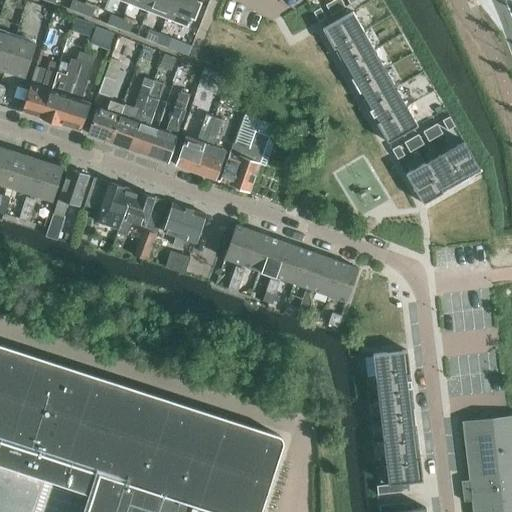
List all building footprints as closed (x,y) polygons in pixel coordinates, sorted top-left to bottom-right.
[(84,4),(73,0),(72,0),(69,9),(80,13),(84,4)] [(150,0),(129,0),(128,2),(147,9),(150,0)] [(150,0),(147,9),(166,16),(172,0),(150,0)] [(172,0),(166,16),(186,24),(195,0),(172,0)] [(345,0),(340,0),(335,4),(339,10),(348,5),(345,0)] [(52,19),(54,7),(33,3),(31,15),(52,19)] [(95,8),(84,4),(80,13),(91,18),(95,8)] [(335,4),(325,9),(329,16),(339,10),(335,4)] [(325,9),(316,14),(320,21),(329,16),(325,9)] [(352,11),(322,28),(334,48),(364,31),(352,11)] [(122,19),(111,14),(107,24),(118,28),(122,19)] [(133,23),(122,19),(118,28),(129,32),(133,23)] [(91,41),(110,48),(115,31),(97,25),(91,41)] [(160,34),(149,29),(145,38),(156,43),(160,34)] [(364,31),(334,48),(344,67),(375,49),(364,31)] [(0,69),(4,71),(14,37),(0,32),(0,69)] [(171,38),(160,34),(156,43),(167,47),(171,38)] [(35,44),(14,37),(4,71),(24,77),(35,44)] [(375,49),(344,67),(355,85),(385,68),(375,49)] [(78,98),(86,74),(89,65),(90,66),(93,56),(80,52),(77,61),(79,62),(60,124),(80,130),(89,102),(78,98)] [(168,69),(172,58),(164,55),(160,66),(168,69)] [(21,111),(41,117),(42,118),(50,89),(56,72),(60,61),(51,59),(42,87),(30,83),(21,111)] [(71,59),(66,75),(56,72),(50,89),(42,118),(60,124),(79,62),(77,61),(71,59)] [(204,68),(199,80),(218,87),(218,73),(218,72),(205,67),(204,68)] [(385,68),(355,85),(366,104),(396,87),(385,68)] [(104,76),(98,93),(110,97),(115,80),(104,76)] [(222,79),(222,102),(234,102),(234,79),(222,79)] [(150,126),(164,84),(153,80),(151,87),(152,88),(130,149),(149,156),(158,129),(150,126)] [(124,103),(119,115),(121,116),(111,143),(130,149),(152,88),(151,87),(142,84),(134,107),(124,103)] [(396,87),(366,104),(377,123),(407,106),(396,87)] [(166,162),(190,94),(181,90),(166,132),(158,129),(149,156),(166,162)] [(207,94),(196,90),(190,107),(201,111),(207,94)] [(87,134),(107,141),(111,143),(121,116),(119,115),(116,114),(119,107),(111,105),(109,111),(97,107),(87,134)] [(407,106),(377,123),(388,143),(418,125),(407,106)] [(174,165),(194,172),(214,117),(206,114),(197,140),(184,136),(174,165)] [(449,116),(440,121),(443,128),(453,123),(449,116)] [(221,120),(214,117),(194,172),(215,179),(225,150),(212,146),(221,120)] [(440,121),(430,127),(434,134),(443,128),(440,121)] [(430,127),(421,132),(425,139),(434,134),(430,127)] [(233,142),(220,180),(229,183),(229,185),(248,192),(268,136),(256,132),(250,148),(233,142)] [(421,132),(411,138),(415,144),(425,139),(421,132)] [(411,138),(402,143),(406,150),(415,144),(411,138)] [(464,140),(444,151),(461,181),(481,170),(464,140)] [(402,143),(393,148),(397,155),(406,150),(402,143)] [(0,153),(0,185),(11,189),(21,155),(2,149),(0,153)] [(444,151),(426,162),(443,192),(461,181),(444,151)] [(21,155),(11,189),(31,195),(41,161),(21,155)] [(51,202),(62,168),(41,161),(31,195),(51,202)] [(426,162),(406,174),(423,204),(443,192),(426,162)] [(49,225),(46,235),(58,239),(65,216),(63,215),(67,202),(79,206),(89,176),(67,169),(49,225)] [(132,190),(95,178),(86,205),(101,210),(97,221),(119,228),(132,190)] [(169,202),(155,198),(132,190),(119,228),(117,235),(126,238),(130,227),(142,230),(133,254),(147,259),(156,233),(157,234),(159,227),(168,203),(169,202)] [(1,194),(0,198),(0,212),(5,214),(10,197),(1,194)] [(22,207),(32,210),(35,199),(26,196),(22,207)] [(159,227),(163,229),(162,231),(175,236),(172,246),(180,248),(183,238),(196,242),(205,214),(169,202),(168,203),(159,227)] [(32,210),(22,207),(19,218),(29,221),(32,210)] [(223,258),(241,265),(253,231),(235,224),(223,258)] [(241,265),(259,271),(270,237),(253,231),(241,265)] [(259,271),(276,277),(288,243),(270,237),(259,271)] [(288,243),(276,277),(293,283),(305,249),(288,243)] [(305,249),(293,283),(310,289),(322,255),(305,249)] [(170,250),(165,267),(185,273),(190,257),(170,250)] [(310,289),(327,295),(339,261),(322,255),(310,289)] [(339,261),(327,295),(345,301),(357,268),(339,261)] [(232,277),(241,280),(245,269),(236,266),(232,277)] [(241,280),(232,277),(228,288),(237,291),(241,280)] [(266,289),(276,293),(280,281),(270,278),(266,289)] [(276,293),(266,289),(262,300),(272,304),(276,293)] [(301,302),(310,305),(314,294),(305,290),(301,302)] [(310,305),(301,302),(297,313),(306,316),(310,305)] [(341,315),(332,312),(328,323),(338,327),(341,315)] [(261,511),(283,445),(283,444),(283,443),(283,442),(283,441),(283,440),(283,439),(282,439),(282,438),(281,437),(280,436),(279,435),(278,435),(119,383),(0,344),(0,441),(92,471),(122,481),(115,502),(115,503),(112,511),(261,511)] [(407,350),(373,354),(376,377),(410,372),(407,350)] [(410,372),(376,377),(378,398),(413,394),(410,372)] [(413,394),(378,398),(381,419),(415,415),(413,394)] [(415,415),(381,419),(383,441),(418,437),(415,415)] [(511,511),(511,415),(461,422),(471,511),(511,511)] [(418,437),(383,441),(386,462),(420,458),(418,437)] [(420,458),(386,462),(389,485),(399,484),(409,483),(423,481),(420,458)] [(409,483),(399,484),(400,492),(410,490),(409,483)] [(389,485),(388,485),(389,493),(400,492),(399,484),(389,485)] [(388,485),(377,486),(378,494),(389,493),(388,485)] [(412,500),(401,502),(402,510),(412,508),(412,500)] [(401,502),(390,503),(391,511),(392,511),(402,510),(401,502)] [(390,503),(379,504),(380,511),(381,511),(391,511),(390,503)]
